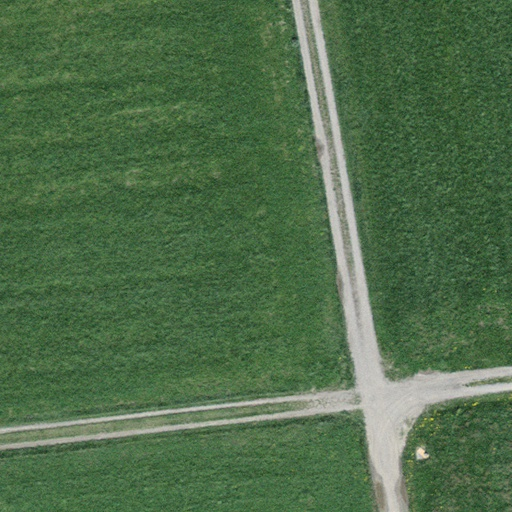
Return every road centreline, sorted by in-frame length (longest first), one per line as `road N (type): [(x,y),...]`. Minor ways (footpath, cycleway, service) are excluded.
road 1 (track): [(302,0),(395,511)]
road 2 (track): [(511,378),(0,440)]
